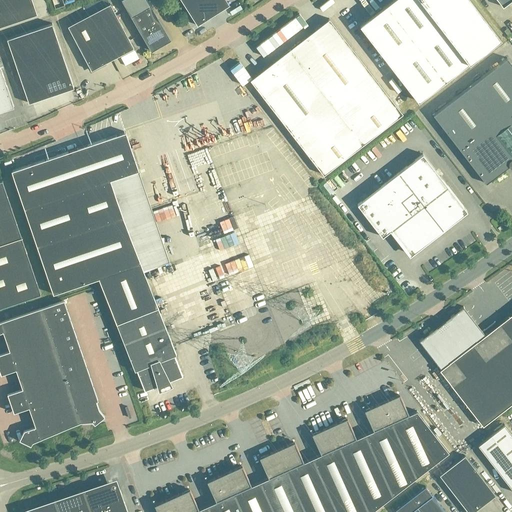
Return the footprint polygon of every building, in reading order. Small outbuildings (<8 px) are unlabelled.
[(17,7),(14,0),(0,5),(0,6),(2,12),(12,9),(16,7),(17,7)] [(171,39),(151,5),(150,5),(147,0),(121,0),(131,16),(151,51),(152,50),(170,40),(171,39)] [(229,5),(226,0),(181,0),(197,25),(229,5)] [(501,37),(471,0),(392,0),(383,7),(360,25),(419,101),(501,37)] [(35,15),(31,3),(17,7),(16,7),(12,9),(16,22),(35,15)] [(129,39),(110,3),(89,15),(112,59),(120,55),(125,66),(139,58),(129,39)] [(0,26),(16,22),(12,9),(2,12),(0,12),(0,26)] [(112,59),(89,15),(68,26),(86,61),(91,70),(105,63),(112,59)] [(403,113),(329,18),(328,19),(329,21),(292,50),(291,48),(289,49),(290,51),(253,80),(252,78),(250,79),(321,171),(324,174),(403,113)] [(74,87),(52,23),(7,38),(29,103),(74,87)] [(511,63),(507,57),(433,114),(458,147),(486,183),(510,165),(511,166),(511,165),(511,63)] [(0,111),(14,107),(0,65),(0,111)] [(241,92),(249,79),(245,76),(237,89),(241,92)] [(158,307),(122,217),(110,179),(138,170),(125,131),(88,144),(78,148),(11,170),(53,294),(99,278),(116,323),(158,307)] [(145,139),(132,144),(136,154),(149,149),(145,139)] [(423,153),(357,204),(382,236),(390,231),(391,229),(410,253),(465,211),(466,212),(467,211),(423,153)] [(336,176),(325,185),(331,192),(342,184),(336,176)] [(0,212),(12,209),(2,180),(0,180),(0,212)] [(21,237),(12,209),(0,212),(0,244),(22,237),(22,236),(21,237)] [(0,275),(31,265),(21,237),(22,237),(0,244),(0,275)] [(0,307),(41,294),(31,265),(0,275),(0,307)] [(256,305),(252,291),(234,296),(238,310),(256,305)] [(67,309),(64,299),(39,308),(43,318),(67,309)] [(165,326),(158,307),(116,323),(135,370),(136,370),(145,390),(158,385),(160,389),(164,387),(167,386),(171,384),(169,381),(183,375),(178,364),(174,355),(176,354),(170,337),(165,326)] [(46,327),(43,318),(39,308),(0,321),(0,332),(3,331),(6,341),(46,327)] [(70,319),(67,309),(43,318),(46,327),(69,319),(70,319)] [(511,313),(497,325),(495,322),(495,321),(483,330),(511,367),(511,313)] [(74,328),(70,319),(69,319),(46,327),(49,337),(72,329),(74,328)] [(52,346),(49,337),(46,327),(6,341),(9,350),(0,353),(0,363),(1,364),(52,346)] [(77,338),(74,328),(72,329),(49,337),(52,346),(75,338),(77,338)] [(511,403),(511,367),(483,330),(471,339),(472,339),(473,339),(475,342),(451,361),(448,357),(449,357),(449,356),(437,365),(437,366),(446,378),(451,384),(483,426),(511,403)] [(80,347),(77,338),(75,338),(52,346),(56,356),(78,348),(80,347)] [(59,365),(56,356),(52,346),(1,364),(0,363),(0,372),(1,374),(4,373),(16,369),(19,379),(59,365)] [(83,357),(80,347),(78,348),(56,356),(59,365),(82,357),(83,357)] [(87,366),(83,357),(82,357),(59,365),(62,375),(85,367),(87,366)] [(65,384),(62,375),(59,365),(19,379),(22,388),(11,392),(7,393),(10,403),(14,402),(65,384)] [(90,376),(87,366),(85,367),(62,375),(65,384),(88,376),(90,376)] [(93,385),(90,376),(88,376),(65,384),(68,394),(91,386),(93,385)] [(72,403),(68,394),(65,384),(14,402),(10,403),(14,412),(17,411),(29,407),(32,417),(72,403)] [(98,400),(93,385),(91,386),(68,394),(72,403),(73,408),(96,400),(96,401),(98,400)] [(449,452),(417,410),(409,414),(408,414),(405,409),(399,394),(389,399),(382,402),(391,422),(416,477),(449,452)] [(105,416),(99,409),(96,401),(96,400),(73,408),(78,422),(80,422),(92,421),(94,424),(105,416)] [(416,477),(391,422),(382,402),(365,409),(374,429),(374,430),(373,430),(365,434),(392,495),(393,495),(416,477)] [(32,442),(80,422),(78,422),(73,408),(72,403),(32,417),(35,426),(24,430),(19,439),(31,445),(32,442)] [(392,495),(365,434),(356,438),(355,438),(346,418),(329,425),(330,426),(339,446),(368,511),(370,511),(393,495),(392,495)] [(511,434),(504,424),(478,445),(511,488),(511,434)] [(368,511),(339,446),(330,426),(329,425),(313,433),(322,453),(321,453),(321,454),(316,456),(312,457),(336,511),(368,511)] [(336,511),(312,457),(307,460),(304,461),(303,462),(294,442),(294,441),(277,449),(286,469),(305,511),(336,511)] [(305,511),(286,469),(277,449),(260,457),(269,477),(268,477),(260,481),(273,511),(305,511)] [(495,494),(465,455),(440,474),(464,506),(468,511),(472,511),(489,500),(495,494)] [(273,511),(260,481),(251,485),(250,485),(241,465),(224,473),(225,473),(234,493),(242,511),(273,511)] [(242,511),(234,493),(225,473),(224,473),(208,480),(217,500),(216,501),(211,503),(208,504),(207,505),(208,505),(210,511),(242,511)] [(127,511),(122,494),(120,489),(110,492),(107,483),(84,491),(83,489),(90,511),(127,511)] [(408,511),(417,506),(432,494),(425,485),(395,509),(397,511),(408,511)] [(90,511),(83,489),(82,489),(83,492),(55,501),(55,499),(54,499),(58,511),(90,511)] [(210,511),(208,505),(207,505),(199,509),(198,509),(189,489),(172,496),(172,497),(179,511),(210,511)] [(445,511),(432,494),(417,506),(421,511),(445,511)] [(179,511),(172,497),(172,496),(155,504),(158,511),(179,511)] [(58,511),(54,499),(54,501),(31,509),(32,511),(58,511)]
